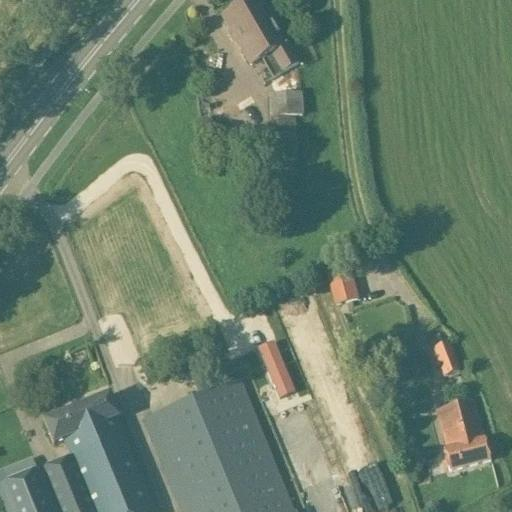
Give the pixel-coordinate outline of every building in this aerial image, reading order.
[(276,23),(274,25),(259,0),(253,0),(222,18),(251,68),(261,62),(272,82),(300,65),(276,23)] [(298,161),(296,118),(303,118),(302,96),(269,98),(272,162),(284,162),(298,161)] [(336,308),(358,303),(350,270),(328,276),(336,308)] [(273,343),(243,355),(267,416),(299,404),(273,343)] [(449,345),(433,351),(443,379),(459,373),(449,345)] [(178,511),(293,511),(241,382),(142,422),(178,511)] [(0,491),(0,499),(5,511),(150,511),(116,425),(122,423),(113,400),(45,427),(55,452),(67,447),(73,463),(38,477),(32,462),(4,473),(10,488),(0,491)] [(485,441),(482,441),(472,402),(465,404),(436,412),(447,451),(443,452),(449,475),(491,464),(485,441)]
